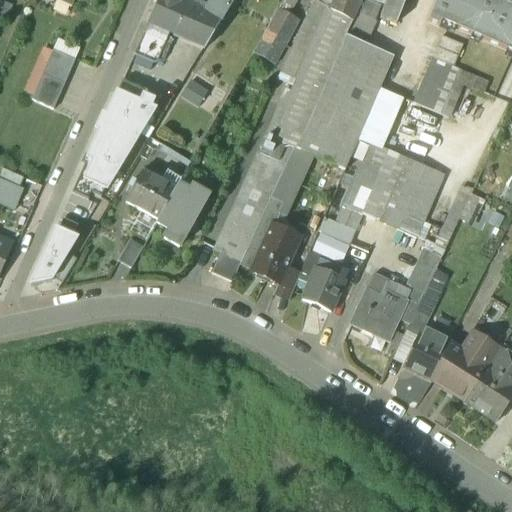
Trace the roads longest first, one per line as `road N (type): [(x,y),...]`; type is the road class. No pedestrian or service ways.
road 1 (residential): [(12,330),(123,310),(218,319),(511,501)]
road 2 (residential): [(138,0),(6,299),(12,330)]
